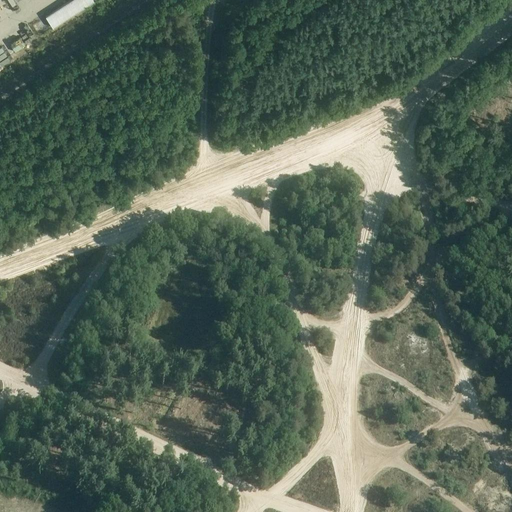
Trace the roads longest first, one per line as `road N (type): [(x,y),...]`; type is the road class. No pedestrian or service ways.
road 1 (track): [(0,267),(389,115),(511,15)]
road 2 (track): [(340,410),(271,248),(216,185),(204,151),(213,0)]
road 3 (track): [(350,511),(341,378),(389,115)]
road 4 (track): [(306,511),(254,496),(0,370)]
road 5 (track): [(473,411),(437,305),(425,208),(389,115)]
road 6 (track): [(248,511),(317,451),(346,444),(400,464),(467,511)]
road 7 (track): [(511,211),(442,259),(386,316),(327,327),(297,311)]
road 8 (track): [(0,400),(26,382),(141,214)]
road 9 (track): [(511,472),(473,411),(458,418),(388,374),(344,361)]
road 10 (track): [(511,207),(418,189),(375,199)]
road 11 (track): [(458,418),(352,485)]
